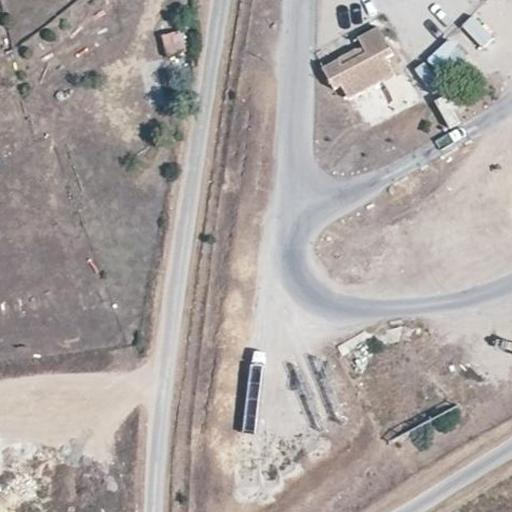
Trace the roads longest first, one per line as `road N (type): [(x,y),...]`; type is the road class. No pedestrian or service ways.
road 1 (unclassified): [(232,0),(169,380),(162,511)]
road 2 (track): [(0,410),(169,380)]
road 3 (unclassified): [(511,444),(403,511)]
